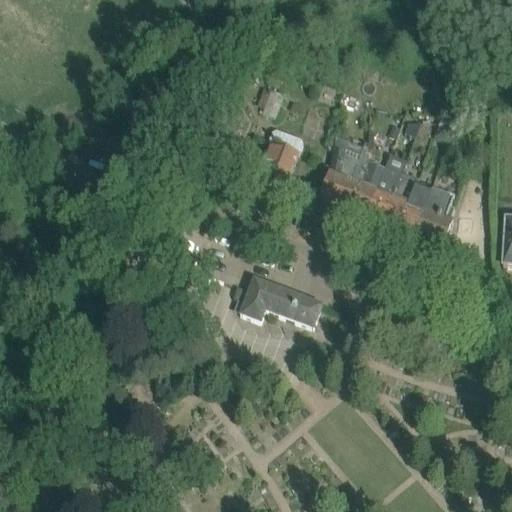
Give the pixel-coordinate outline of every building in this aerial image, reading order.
[(276,122),(284,99),(271,95),(263,117),(276,122)] [(451,150),(459,127),(450,127),(443,147),(451,150)] [(416,141),(417,139),(422,128),(408,128),(406,137),(416,141)] [(426,142),(431,128),(422,128),(417,139),(426,142)] [(286,192),(303,147),(302,144),(277,134),(272,137),(260,169),(267,171),(262,183),(286,192)] [(351,218),(371,166),(369,165),(368,153),(364,151),(360,162),(334,153),(330,175),(319,205),(351,218)] [(387,171),(367,224),(382,230),(402,177),(407,166),(391,160),(387,171)] [(367,224),(387,171),(371,166),(351,218),(367,224)] [(398,236),(418,186),(419,183),(402,177),(382,230),(398,236)] [(398,236),(414,242),(433,192),(418,186),(398,236)] [(433,192),(414,242),(442,253),(453,225),(451,224),(455,213),(451,211),(455,201),(433,192)] [(511,225),(506,225),(503,272),(511,271),(511,225)] [(206,294),(211,281),(192,274),(188,287),(206,294)] [(322,310),(254,284),(241,319),(264,328),(268,317),(313,334),(322,310)]
